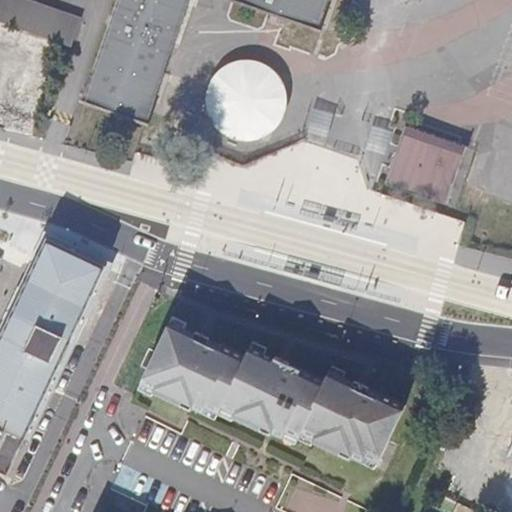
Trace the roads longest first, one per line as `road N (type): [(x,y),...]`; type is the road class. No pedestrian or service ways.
road 1 (tertiary): [(0,195),(183,263),(427,331),(511,344)]
road 2 (unknown): [(511,391),(473,473),(511,491)]
